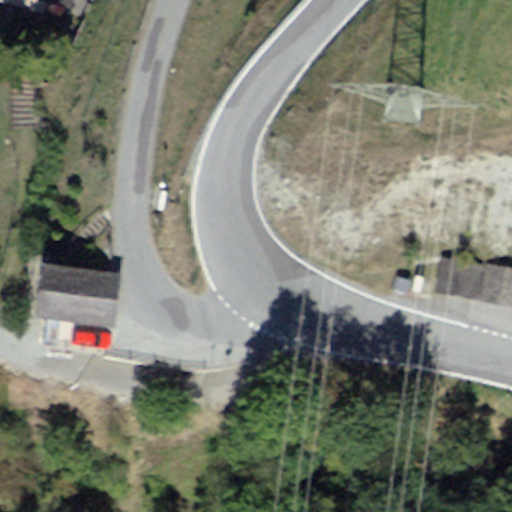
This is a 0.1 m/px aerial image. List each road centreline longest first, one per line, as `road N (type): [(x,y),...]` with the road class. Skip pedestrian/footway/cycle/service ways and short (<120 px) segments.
road 1 (residential): [(273,295),(207,316),(133,275),(131,110),(169,0)]
road 2 (tertiary): [(511,371),(364,335),(273,295)]
road 3 (tertiary): [(332,0),(279,62),(220,185)]
road 4 (tertiary): [(273,295),(237,259),(220,185)]
